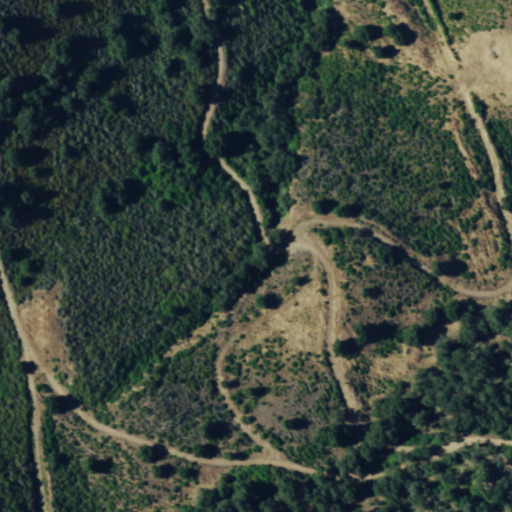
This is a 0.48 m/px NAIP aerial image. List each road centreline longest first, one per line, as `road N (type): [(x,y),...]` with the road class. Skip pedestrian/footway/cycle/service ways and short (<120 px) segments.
road 1 (track): [(511,484),(357,476),(294,492),(146,481),(51,444),(0,284)]
road 2 (track): [(357,476),(288,274),(188,174),(182,0)]
